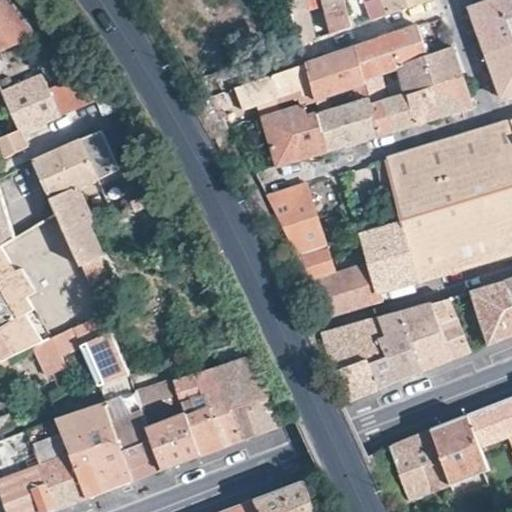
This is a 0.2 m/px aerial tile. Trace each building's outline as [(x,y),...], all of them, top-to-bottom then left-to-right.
[(28,0),(14,7),(8,0),(0,0),(0,50),(54,26),(36,0),(28,0)] [(289,0),(292,9),(304,5),(305,4),(304,0),(289,0)] [(322,0),(331,31),(350,25),(342,0),(322,0)] [(342,0),(350,25),(372,18),(415,3),(425,0),(342,0)] [(479,34),(485,53),(511,42),(511,35),(498,0),(487,0),(469,6),(479,34)] [(511,0),(498,0),(511,35),(511,0)] [(297,29),(301,28),(310,26),(304,5),(292,9),(297,29)] [(430,54),(419,22),(393,31),(353,45),(362,77),(395,66),(430,54)] [(500,98),(511,93),(511,42),(485,53),(488,60),(497,88),(500,98)] [(362,77),(353,45),(319,57),(305,62),(309,80),(314,99),(363,82),(362,77)] [(456,64),(451,47),(430,54),(395,66),(405,90),(460,74),(456,64)] [(309,80),(305,62),(261,78),(238,86),(244,102),(309,80)] [(18,132),(59,114),(42,74),(32,77),(28,69),(19,74),(22,82),(0,91),(1,93),(18,132)] [(460,74),(405,90),(414,124),(469,107),(470,105),(465,90),(460,74)] [(93,99),(110,92),(101,79),(87,85),(93,99)] [(66,94),(73,108),(93,99),(87,85),(66,94)] [(226,90),(215,93),(225,110),(235,104),(226,90)] [(368,101),(377,135),(395,129),(414,124),(405,90),(368,101)] [(317,112),(327,150),(349,143),(377,135),(368,101),(368,97),(317,112)] [(306,115),(303,105),(262,116),(278,165),(289,162),(327,150),(317,112),(306,115)] [(390,186),(400,223),(418,277),(511,251),(511,127),(509,120),(452,138),(384,159),(390,186)] [(96,177),(117,168),(100,130),(80,139),(96,177)] [(26,147),(18,132),(0,138),(0,145),(6,157),(26,147)] [(49,197),(75,186),(96,177),(80,139),(33,161),(33,162),(49,197)] [(238,145),(254,172),(265,169),(247,140),(238,145)] [(384,159),(374,162),(382,188),(390,186),(384,159)] [(335,277),(305,184),(266,196),(328,312),(384,297),(380,287),(373,265),(367,267),(335,277)] [(59,223),(87,214),(75,186),(49,197),(56,214),(59,223)] [(0,248),(15,240),(0,190),(0,248)] [(133,198),(138,208),(145,205),(141,195),(133,198)] [(133,198),(126,200),(131,210),(138,208),(133,198)] [(31,347),(100,313),(79,266),(59,223),(56,214),(36,227),(15,240),(0,248),(0,361),(7,358),(31,347)] [(59,223),(79,266),(97,258),(97,257),(98,257),(99,256),(86,226),(91,222),(87,214),(59,223)] [(362,235),(373,265),(380,287),(418,277),(400,223),(362,235)] [(511,333),(511,294),(507,279),(471,289),(489,342),(511,333)] [(472,349),(453,294),(431,300),(452,357),(459,354),(472,349)] [(452,357),(431,300),(400,308),(422,369),(438,362),(452,357)] [(422,369),(400,308),(379,314),(385,333),(379,335),(385,353),(368,359),(378,386),(403,376),(422,369)] [(100,313),(31,347),(45,376),(65,366),(60,356),(84,345),(101,381),(126,372),(100,313)] [(379,314),(322,329),(341,394),(344,394),(346,399),(371,389),(378,386),(368,359),(385,353),(379,335),(385,333),(379,314)] [(277,425),(250,355),(211,369),(241,439),(259,432),(277,425)] [(0,374),(11,369),(7,358),(0,361),(0,374)] [(241,439),(211,369),(180,377),(169,381),(176,397),(179,406),(182,406),(184,412),(201,454),(218,448),(241,439)] [(176,397),(169,381),(133,393),(140,410),(176,397)] [(140,410),(133,393),(103,402),(135,479),(147,474),(162,469),(146,426),(140,410)] [(511,395),(503,399),(467,413),(488,468),(511,458),(508,450),(503,452),(498,437),(511,431),(511,395)] [(135,479),(103,402),(54,420),(69,453),(72,461),(85,498),(109,488),(135,479)] [(201,454),(184,412),(146,426),(162,469),(177,463),(201,454)] [(432,426),(450,483),(483,470),(488,468),(467,413),(448,420),(432,426)] [(69,453),(54,420),(25,429),(57,508),(71,503),(85,498),(72,461),(69,453)] [(416,496),(450,483),(432,426),(410,436),(391,444),(410,499),(416,496)] [(57,508),(25,429),(0,439),(0,491),(7,511),(45,511),(49,511),(57,508)] [(280,488),(255,497),(260,511),(317,511),(304,478),(280,488)] [(260,511),(255,497),(222,510),(217,511),(260,511)] [(459,505),(462,511),(480,511),(479,509),(474,510),(470,500),(459,505)]
